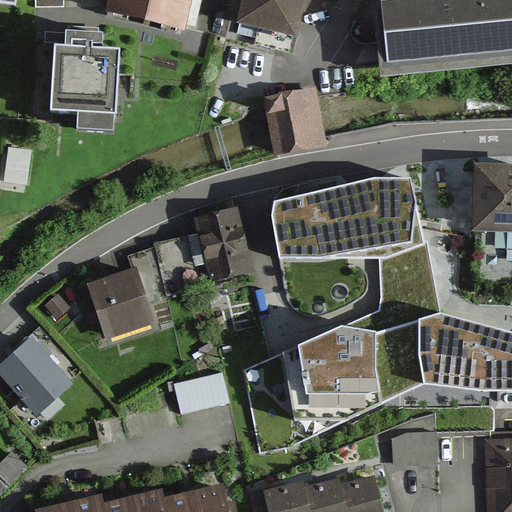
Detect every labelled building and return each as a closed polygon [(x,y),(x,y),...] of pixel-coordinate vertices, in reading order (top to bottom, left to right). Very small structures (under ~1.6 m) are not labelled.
[(64,0),(36,0),(36,8),(65,8),(64,0)] [(185,31),(192,0),(110,0),(108,13),(185,31)] [(239,0),(231,35),(290,49),(302,0),(239,0)] [(511,62),(511,0),(389,0),(374,2),(382,76),(511,62)] [(65,45),(55,44),(51,110),(78,111),(77,128),(113,130),(114,111),(116,112),(119,49),(102,48),(103,32),(99,32),(99,27),(68,26),(68,30),(66,30),(65,45)] [(270,130),(275,156),(326,145),(314,88),(263,98),(270,130)] [(10,145),(7,178),(29,180),(32,147),(10,145)] [(511,279),(511,164),(478,164),(476,200),(476,231),(487,231),(485,279),(511,279)] [(308,195),(276,202),(273,221),(279,257),(324,258),(380,258),(385,258),(424,244),(411,180),(376,178),(308,195)] [(194,218),(197,236),(207,283),(252,274),(239,209),(194,218)] [(197,236),(154,246),(164,292),(207,283),(197,236)] [(376,377),(382,402),(424,382),(420,360),(420,320),(441,312),(426,243),(424,244),(385,258),(380,258),(382,300),(380,315),(344,325),(363,330),(375,332),(376,377)] [(135,272),(90,286),(108,340),(153,325),(135,272)] [(511,390),(511,332),(463,319),(441,312),(420,320),(420,360),(424,382),(482,392),(511,390)] [(344,325),(244,369),(259,455),(291,448),(344,424),(382,402),(376,377),(375,332),(363,330),(344,325)] [(40,353),(31,343),(0,371),(0,385),(36,424),(73,388),(40,353)] [(221,374),(173,385),(180,415),(229,404),(221,374)] [(392,435),(392,465),(437,466),(437,436),(392,435)] [(511,511),(511,437),(484,438),(485,511),(511,511)] [(0,497),(10,487),(29,468),(12,452),(0,464),(0,497)] [(306,472),(264,483),(271,511),(387,511),(375,467),(341,477),(339,470),(308,479),(306,472)] [(102,491),(39,508),(39,511),(237,511),(234,497),(229,498),(224,477),(167,492),(165,485),(104,500),(102,491)]
